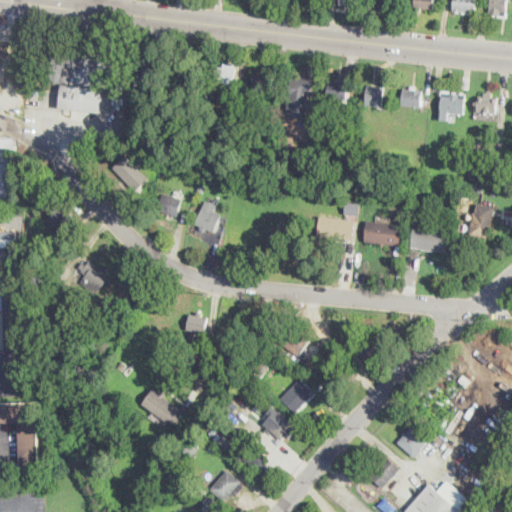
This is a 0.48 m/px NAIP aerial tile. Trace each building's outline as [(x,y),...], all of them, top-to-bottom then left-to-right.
[(415,0),(435,0),(434,9),(415,7),(415,0)] [(477,0),(476,13),(454,10),(455,0),(477,0)] [(508,0),(507,17),(491,16),(492,0),(508,0)] [(116,84),(116,86),(107,85),(104,113),(60,108),(63,85),(51,83),(54,53),(117,60),(116,84)] [(199,78),(198,84),(179,83),(180,78),(182,63),(201,66),(199,78)] [(230,65),(230,67),(237,68),(236,77),(238,77),(236,94),(217,93),(218,83),(209,82),(211,65),(225,66),(225,64),(230,65)] [(268,70),(268,73),(276,74),(273,89),(254,86),(256,71),(262,71),(263,69),(268,70)] [(311,85),(310,91),(309,91),(308,101),(310,101),(309,109),(307,108),(306,117),(287,115),(291,76),(312,79),(311,85)] [(470,87),(470,90),(463,89),(464,77),(471,77),(470,87)] [(350,97),(349,107),(344,106),(344,99),(329,97),(331,82),(351,84),(350,97)] [(384,105),(384,106),(367,105),(369,86),(385,88),(384,105)] [(423,105),(422,106),(404,105),(405,89),(424,90),(423,105)] [(466,93),(465,98),(465,113),(449,113),(449,120),(441,120),(442,112),(443,92),(466,93)] [(498,97),(497,114),(478,112),(479,96),(484,97),(485,92),(493,93),(493,96),(498,97)] [(238,118),(237,125),(229,124),(230,117),(238,118)] [(0,138),(14,138),(14,142),(20,142),(20,148),(14,148),(14,152),(15,152),(16,199),(0,199),(0,138)] [(149,179),(136,191),(114,168),(126,156),(149,179)] [(194,159),(191,173),(184,171),(186,162),(182,161),(183,156),(194,158),(194,159)] [(491,164),(490,180),(470,179),(471,163),(491,164)] [(210,165),(218,167),(216,177),(203,174),(205,164),(210,165)] [(232,169),(230,174),(220,172),(221,166),(232,169)] [(180,203),(178,215),(159,211),(163,193),(182,197),(180,203)] [(76,216),(63,229),(56,222),(53,224),(49,219),(52,216),(50,214),(56,208),(53,206),(59,199),(76,216)] [(222,215),(215,231),(208,228),(206,231),(201,228),(202,226),(197,224),(207,200),(217,204),(214,211),(222,215)] [(361,202),(359,214),(345,212),(347,200),(361,202)] [(495,212),(494,214),(491,238),(472,235),(475,212),(476,212),(478,203),(496,206),(495,212)] [(356,224),(354,240),(319,235),(321,216),(356,221),(356,224)] [(402,232),(401,244),(366,241),(367,223),(368,222),(403,225),(402,232)] [(448,250),(411,247),(413,229),(449,232),(448,250)] [(91,260),(101,267),(104,264),(109,268),(107,271),(112,274),(96,294),(81,282),(87,275),(82,272),(84,270),(80,267),(84,262),(88,264),(91,260)] [(63,284),(55,295),(49,290),(51,288),(58,279),(63,284)] [(144,285),(150,289),(149,292),(153,294),(142,311),(138,308),(135,312),(128,308),(130,304),(129,303),(139,286),(143,288),(144,285)] [(27,396),(0,396),(0,351),(5,351),(4,293),(25,292),(27,396)] [(47,296),(54,301),(57,296),(63,300),(56,311),(43,302),(47,296)] [(121,306),(115,318),(112,317),(109,322),(104,318),(107,313),(105,312),(112,301),(121,306)] [(239,311),(238,314),(237,316),(238,316),(236,321),(243,323),(240,331),(234,329),(231,336),(219,332),(220,326),(218,325),(223,311),(224,311),(226,306),(239,311)] [(203,312),(202,316),(209,317),(206,333),(188,329),(191,314),(197,315),(198,311),(203,312)] [(283,321),(271,337),(259,329),(268,317),(271,313),(283,321)] [(311,339),(298,355),(279,340),(292,324),(311,339)] [(365,357),(364,358),(354,334),(377,325),(386,349),(365,357)] [(263,350),(258,357),(251,351),(257,345),(263,350)] [(127,363),(123,369),(118,366),(122,360),(127,363)] [(357,367),(352,369),(349,363),(355,361),(357,367)] [(218,378),(218,381),(223,381),(225,396),(219,397),(219,400),(207,402),(205,383),(207,383),(207,380),(218,378)] [(303,406),(296,412),(282,398),(301,379),(315,392),(303,406)] [(153,387),(159,391),(161,389),(166,393),(164,395),(188,412),(179,426),(170,420),(168,422),(142,403),(153,387)] [(264,390),(260,396),(255,392),(259,387),(264,390)] [(239,405),(232,413),(220,401),(228,393),(239,405)] [(0,401),(39,401),(40,461),(31,462),(31,468),(21,468),(20,422),(0,422),(0,401)] [(260,419),(253,413),(257,407),(265,413),(260,419)] [(282,415),(295,426),(292,430),(294,432),(289,437),(286,435),(282,440),(268,427),(272,422),(274,424),(282,415)] [(416,455),(415,456),(399,442),(414,425),(430,438),(416,455)] [(233,440),(227,448),(218,440),(225,433),(233,440)] [(244,444),(250,449),(254,444),(269,457),(264,462),(266,464),(260,471),(244,457),(241,461),(232,454),(235,451),(237,453),(244,444)] [(401,467),(385,488),(371,477),(387,456),(401,467)] [(245,486),(236,496),(233,493),(226,501),(212,490),(228,470),(242,481),(241,483),(245,486)] [(408,511),(407,511),(430,484),(461,511),(408,511)] [(207,496),(211,499),(212,498),(228,511),(206,511),(203,509),(206,504),(203,502),(207,496)] [(398,508),(394,511),(386,511),(379,505),(385,498),(398,508)] [(495,509),(493,511),(480,511),(485,503),(495,509)]
